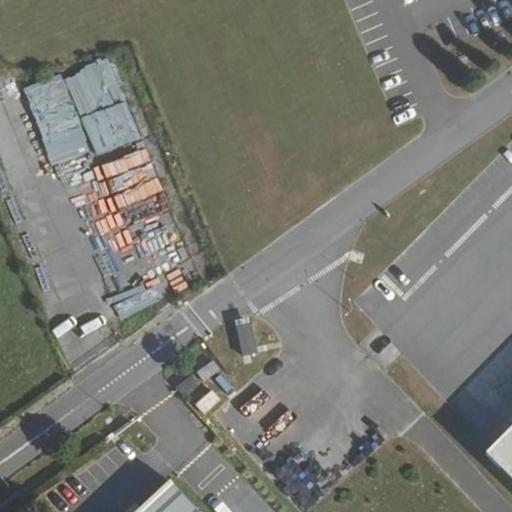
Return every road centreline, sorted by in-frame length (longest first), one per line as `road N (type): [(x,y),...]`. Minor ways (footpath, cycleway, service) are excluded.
road 1 (unclassified): [(0,469),(511,93)]
road 2 (unknown): [(122,379),(241,511)]
road 3 (unknown): [(424,156),(397,0)]
